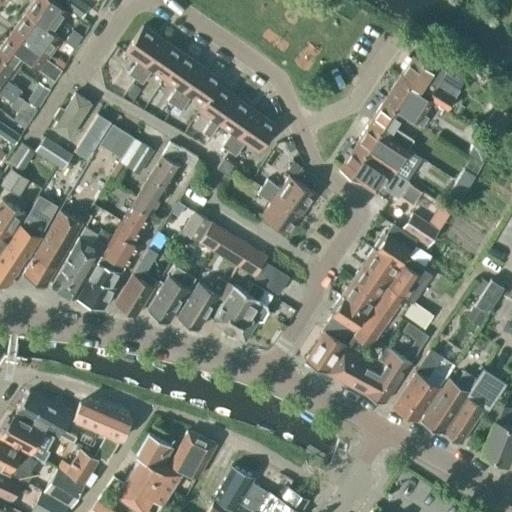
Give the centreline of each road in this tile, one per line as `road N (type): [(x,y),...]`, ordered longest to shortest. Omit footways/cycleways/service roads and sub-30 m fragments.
road 1 (residential): [(271,371),(359,228),(357,207),(303,132)]
road 2 (residential): [(271,371),(117,328),(0,311)]
road 3 (residential): [(348,499),(188,426),(145,416)]
road 4 (residential): [(303,132),(287,95),(190,32),(160,0)]
road 5 (residential): [(511,498),(373,423)]
